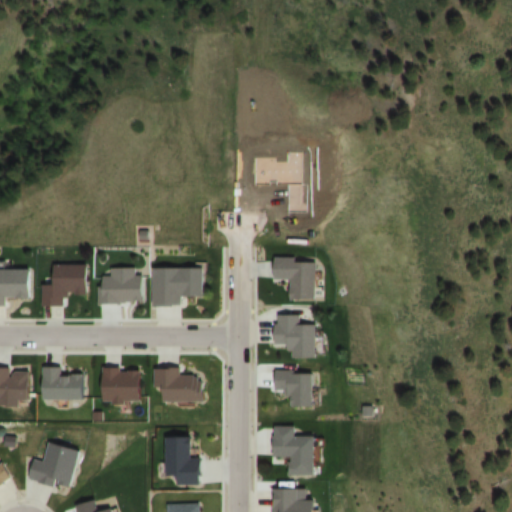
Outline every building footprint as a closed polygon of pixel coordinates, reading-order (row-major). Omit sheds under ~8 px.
[(292,300),(317,301),(317,261),(276,260),(276,280),(292,280),(292,300)] [(91,266),(56,265),(56,286),(44,286),(44,307),(68,307),(68,297),(90,297),(91,266)] [(155,307),(185,307),(185,298),(207,298),(207,267),(155,267),(155,307)] [(0,308),(9,308),(10,300),(34,300),(34,271),(0,270),(0,308)] [(277,343),(293,343),(292,357),(318,357),(318,324),(304,324),(304,317),(278,316),(277,343)] [(87,400),(87,373),(65,373),(65,366),(44,366),(44,400),(87,400)] [(183,367),(156,367),(156,387),(164,387),(164,400),(208,400),(208,373),(183,373),(183,367)] [(0,404),(33,404),(33,369),(0,368),(0,404)] [(104,401),(144,402),(144,368),(104,368),(104,401)] [(316,406),(316,369),(277,369),(277,392),(293,392),(293,406),(316,406)] [(318,474),(318,435),(298,435),(298,425),(277,425),(277,456),(295,456),(295,474),(318,474)] [(205,457),(196,457),(196,436),(169,436),(169,474),(181,474),(181,484),(205,484),(205,457)] [(82,448),(50,441),(45,461),(36,459),(32,480),(73,488),(82,448)] [(0,483),(11,478),(0,456),(0,483)] [(318,511),(319,499),(309,499),(309,488),(276,488),(275,511),(318,511)] [(116,511),(115,507),(101,511),(98,499),(80,503),(82,511),(116,511)] [(203,511),(203,502),(169,502),(168,511),(203,511)]
